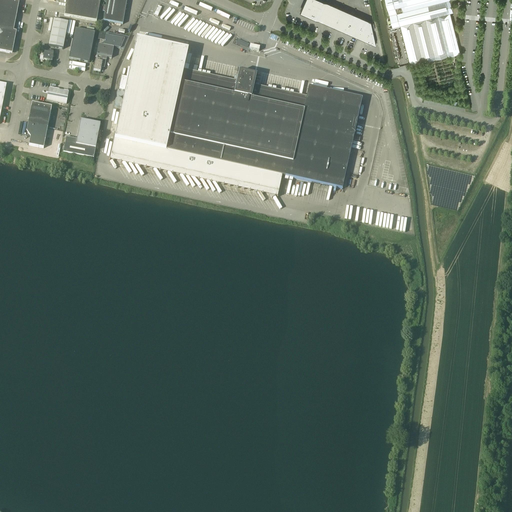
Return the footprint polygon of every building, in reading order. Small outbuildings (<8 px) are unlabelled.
[(5,0),(0,0),(0,13),(16,17),(19,3),(5,0)] [(106,0),(103,21),(123,25),(127,0),(106,0)] [(318,18),(318,19),(376,45),(370,21),(326,1),(325,2),(319,0),(305,0),(301,11),(318,18)] [(386,0),(393,26),(400,24),(409,61),(424,58),(432,56),(451,51),(460,49),(447,0),(386,0)] [(99,7),(67,1),(67,4),(64,16),(97,22),(99,7)] [(16,17),(0,13),(0,28),(0,29),(9,31),(13,32),(16,17)] [(48,47),(63,50),(68,23),(53,20),(48,47)] [(9,31),(0,29),(0,51),(4,52),(9,31)] [(95,33),(86,31),(75,29),(69,59),(89,63),(95,33)] [(16,32),(13,32),(9,31),(4,52),(12,54),(16,32)] [(98,45),(96,55),(111,58),(113,48),(120,50),(125,40),(105,36),(103,46),(98,45)] [(147,38),(146,43),(185,51),(186,46),(161,40),(161,41),(147,38)] [(183,70),(187,52),(136,41),(129,72),(129,71),(129,72),(128,72),(127,78),(121,76),(118,92),(125,93),(116,132),(109,160),(110,161),(111,156),(277,193),(276,197),(277,198),(282,176),(342,190),(362,99),(309,87),(307,97),(254,86),(256,76),(239,72),(237,82),(183,70)] [(44,57),(44,60),(52,62),(53,54),(53,52),(49,51),(49,53),(44,52),(43,57),(44,57)] [(93,71),(96,71),(100,72),(101,66),(105,67),(106,60),(102,59),(102,62),(95,61),(93,71)] [(49,88),(46,101),(66,104),(69,92),(49,88)] [(30,138),(29,146),(43,149),(48,128),(52,108),(32,104),(26,132),(30,138)] [(63,152),(94,158),(100,124),(81,120),(77,140),(66,138),(63,152)]
